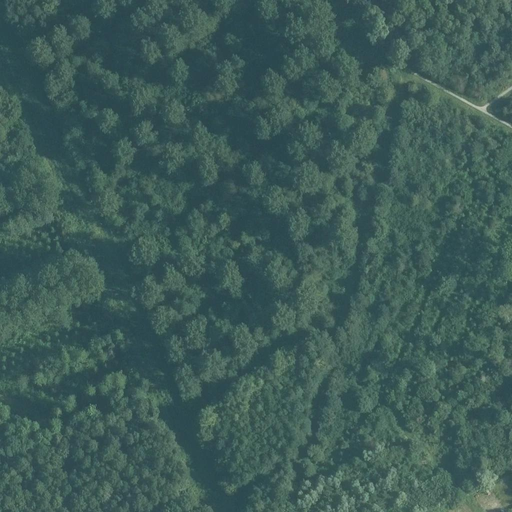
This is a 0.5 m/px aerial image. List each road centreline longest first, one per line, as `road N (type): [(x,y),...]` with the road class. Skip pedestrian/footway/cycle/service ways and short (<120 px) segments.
road 1 (track): [(398,64),(392,139),(297,466),(220,505),(189,501),(0,398)]
road 2 (track): [(206,511),(0,67)]
